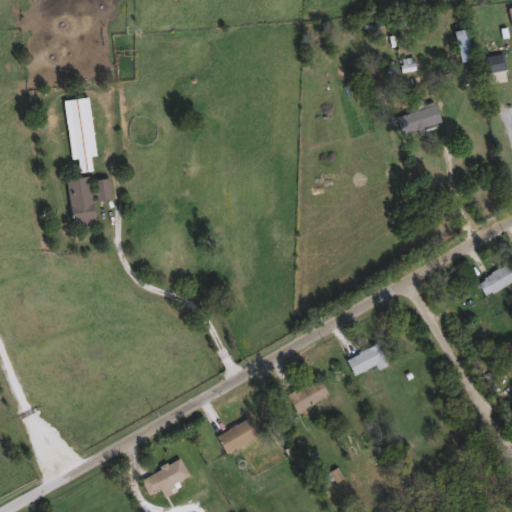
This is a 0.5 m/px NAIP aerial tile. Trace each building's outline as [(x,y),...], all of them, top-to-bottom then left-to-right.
[(451,29),(464,27),(471,58),(457,61),(451,29)] [(481,56),(500,51),(504,68),(485,72),(481,56)] [(68,159),(61,99),(85,96),(93,155),(87,155),(89,170),(75,171),(74,158),(68,159)] [(411,110),(408,100),(418,97),(420,103),(432,100),(439,121),(399,132),(394,115),(411,110)] [(109,198),(90,200),(92,222),(69,225),(64,178),(88,176),(89,179),(106,177),(109,198)] [(511,271),(511,279),(482,295),(474,280),(508,263),(511,271)] [(373,364),(351,374),(344,357),(375,343),(385,364),(375,369),(373,364)] [(284,395),(314,376),(325,393),(295,412),(284,395)] [(223,453),(213,435),(245,418),(255,436),(223,453)] [(186,474),(170,483),(175,490),(163,497),(158,489),(148,495),(139,480),(177,458),(186,474)] [(340,476),(329,482),(324,472),(336,467),(340,476)]
